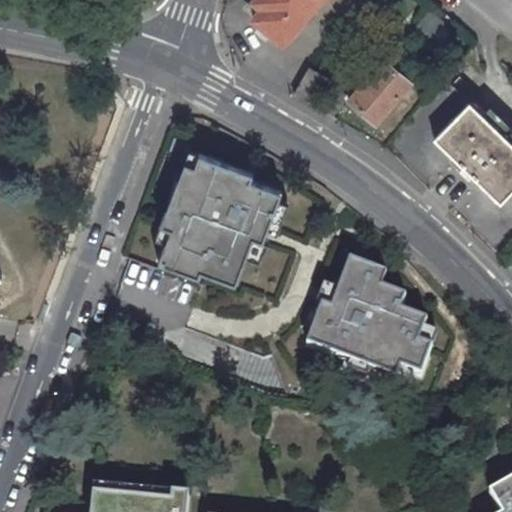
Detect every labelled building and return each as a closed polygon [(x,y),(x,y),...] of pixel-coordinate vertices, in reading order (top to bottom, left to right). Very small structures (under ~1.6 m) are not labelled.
[(283,45),(320,0),(254,0),(254,1),(262,8),(253,19),(283,45)] [(430,11),(417,27),(430,38),(443,22),(430,11)] [(377,124),(411,84),(406,79),(414,70),(395,55),(387,64),(383,60),(368,79),(364,75),(355,87),(359,90),(349,102),(377,124)] [(309,67),(294,95),(311,104),(326,77),(309,67)] [(459,170),(468,179),(473,175),(501,203),(511,191),(511,142),(470,101),(434,139),(463,166),(459,170)] [(141,211),(128,246),(305,313),(325,321),(333,300),(351,307),(376,245),(369,242),(374,226),(341,213),(320,276),(292,265),(319,192),(194,145),(201,125),(175,115),(156,166),(187,178),(172,222),(141,211)] [(200,511),(202,494),(102,488),(100,511),(200,511)]
